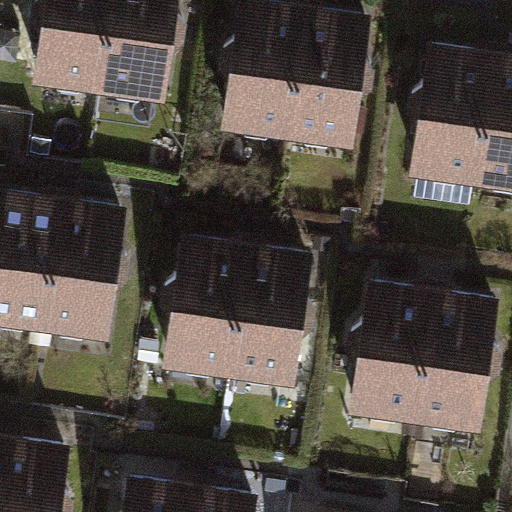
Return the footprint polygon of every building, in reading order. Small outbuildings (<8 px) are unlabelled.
[(41,0),(35,53),(102,61),(109,0),(41,0)] [(109,0),(102,61),(169,69),(177,0),(109,0)] [(229,0),(218,96),(285,104),(297,0),(229,0)] [(297,0),(285,104),(352,112),(365,0),(297,0)] [(408,144),(475,152),(488,36),(421,29),(408,144)] [(475,152),(511,155),(511,39),(488,36),(475,152)] [(0,295),(39,302),(57,187),(0,178),(0,295)] [(39,302),(106,312),(124,198),(57,187),(39,302)] [(158,335),(225,346),(242,231),(176,221),(158,335)] [(225,346),(292,356),(309,241),(242,231),(225,346)] [(344,380),(411,390),(428,276),(361,265),(344,380)] [(411,390),(477,400),(495,286),(428,276),(411,390)] [(0,511),(55,511),(66,431),(0,422),(0,511)] [(111,511),(179,511),(185,473),(118,465),(111,511)] [(179,511),(247,511),(252,482),(185,473),(179,511)]
